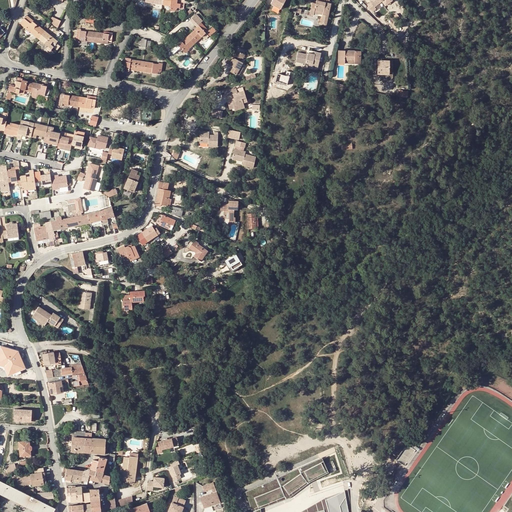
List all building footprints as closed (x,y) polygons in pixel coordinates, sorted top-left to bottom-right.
[(183,9),(185,0),(181,0),(163,0),(163,5),(171,6),(170,9),(176,10),(176,8),(183,9)] [(285,0),(273,0),(271,4),(280,9),(285,0)] [(368,0),(371,3),(367,5),(373,12),(376,9),(375,7),(382,2),(383,3),(386,1),(389,4),(393,1),(392,0),(368,0)] [(326,15),(328,8),(329,3),(317,1),(315,8),(315,10),(313,10),(310,18),(313,19),(313,17),(314,15),(322,16),(321,18),(319,28),(325,30),(328,16),(326,15)] [(187,37),(194,44),(206,33),(206,32),(208,30),(207,30),(200,21),(201,20),(195,13),(189,19),(197,28),(187,37)] [(33,21),(26,15),(24,18),(24,19),(20,23),(39,39),(45,31),(33,22),(33,21)] [(53,25),(57,28),(61,21),(52,17),(49,21),(53,24),(53,25)] [(212,26),(207,30),(208,30),(206,32),(210,36),(216,30),(212,26)] [(54,39),(45,31),(39,39),(48,47),(47,48),(50,51),(51,50),(54,52),(59,46),(53,41),(54,39)] [(80,40),(95,42),(96,33),(81,31),(80,33),(77,33),(75,44),(79,45),(80,40)] [(104,33),(96,33),(95,42),(108,44),(108,42),(112,42),(113,33),(109,32),(109,34),(104,33)] [(185,53),(194,44),(187,37),(178,45),(171,51),(174,54),(180,48),(185,53)] [(240,69),(241,66),(243,62),(240,61),(241,57),(243,54),(241,53),(237,51),(230,64),(234,67),(231,72),(239,76),(243,70),(240,69)] [(307,55),(300,54),(298,63),(305,64),(306,63),(312,64),(312,63),(319,65),(321,53),(308,51),(307,55)] [(355,62),(355,64),(361,64),(361,51),(338,51),(338,63),(345,63),(345,61),(355,62)] [(129,69),(142,71),(143,62),(131,60),(130,62),(125,61),(124,67),(126,67),(126,71),(129,71),(129,69)] [(389,60),(378,60),(378,75),(389,75),(389,60)] [(159,64),(143,62),(142,71),(158,74),(158,72),(161,72),(162,63),(159,63),(159,64)] [(22,82),(17,81),(16,84),(16,86),(10,84),(8,92),(10,93),(10,91),(19,93),(20,89),(25,90),(32,92),(34,83),(22,80),(22,82)] [(44,95),(43,100),(47,101),(50,90),(46,89),(47,86),(34,83),(32,92),(31,97),(38,99),(39,94),(44,95)] [(237,88),(225,92),(226,97),(234,95),(235,99),(235,100),(232,101),(232,100),(227,101),(230,109),(234,108),(244,105),(244,103),(248,102),(245,91),(238,93),(237,88)] [(62,104),(78,106),(80,97),(64,95),(64,97),(60,96),(58,108),(62,108),(62,104)] [(94,108),(96,99),(87,98),(80,97),(78,106),(91,108),(91,107),(94,108)] [(214,109),(213,116),(223,117),(224,110),(214,109)] [(96,126),(98,117),(92,116),(89,124),(96,126)] [(28,126),(20,124),(20,125),(17,135),(17,137),(17,138),(21,139),(22,135),(31,137),(32,133),(34,123),(29,122),(28,126)] [(17,135),(20,125),(10,123),(10,124),(6,124),(5,130),(4,131),(4,132),(17,135)] [(45,136),(47,130),(48,127),(34,123),(32,133),(37,135),(45,136)] [(228,137),(240,139),(242,131),(229,129),(228,137)] [(48,140),(58,143),(60,135),(60,133),(47,130),(45,136),(44,142),(47,143),(48,140)] [(72,144),(81,147),(85,132),(75,130),(74,135),(72,144)] [(70,149),(72,144),(74,135),(70,134),(69,138),(60,135),(58,143),(57,145),(57,146),(60,147),(70,149)] [(198,135),(198,143),(207,144),(207,146),(216,147),(216,135),(212,135),(212,138),(207,138),(207,135),(198,135)] [(108,138),(98,136),(95,146),(106,148),(108,138)] [(124,149),(114,147),(113,149),(112,155),(111,157),(122,160),(124,149)] [(246,152),(235,149),(233,158),(244,161),(243,165),(254,168),(256,157),(246,155),(246,152)] [(96,180),(100,165),(90,162),(83,186),(98,191),(101,181),(96,180)] [(9,181),(7,171),(7,169),(6,165),(0,166),(0,171),(3,171),(3,173),(0,174),(0,173),(0,179),(0,180),(2,179),(2,181),(1,181),(0,181),(0,183),(1,192),(10,191),(9,181)] [(16,170),(7,171),(9,181),(17,180),(17,178),(21,178),(20,175),(19,167),(15,167),(15,168),(16,170)] [(36,188),(35,181),(34,172),(33,170),(29,170),(29,176),(27,176),(27,178),(26,178),(26,176),(26,175),(20,175),(21,178),(21,180),(22,189),(27,189),(27,190),(36,188)] [(128,189),(126,193),(132,196),(139,177),(134,175),(136,172),(131,170),(124,188),(128,189)] [(42,185),(51,183),(50,176),(50,174),(46,174),(41,175),(40,171),(34,172),(35,181),(42,180),(42,185)] [(80,171),(78,180),(84,181),(87,173),(80,171)] [(66,176),(59,177),(55,177),(55,175),(50,176),(51,183),(52,190),(59,189),(59,188),(68,187),(66,176)] [(164,183),(159,182),(158,188),(159,189),(156,205),(160,206),(161,204),(167,205),(170,191),(162,189),(164,183)] [(227,204),(220,203),(220,211),(224,211),(224,219),(229,219),(229,222),(235,222),(235,218),(233,218),(233,211),(234,211),(234,209),(238,209),(238,201),(229,201),(228,204),(229,205),(227,205),(227,204)] [(65,219),(67,227),(79,225),(77,216),(74,204),(67,205),(69,212),(72,211),(73,217),(65,219)] [(114,216),(112,207),(105,210),(107,218),(114,216)] [(173,207),(171,214),(174,214),(181,216),(183,209),(173,207)] [(107,218),(105,210),(100,211),(102,220),(102,223),(102,224),(108,222),(107,218)] [(102,220),(100,211),(88,214),(90,223),(102,220)] [(77,216),(79,225),(90,223),(88,214),(77,216)] [(255,214),(247,214),(248,229),(256,228),(255,214)] [(175,220),(163,215),(159,224),(171,230),(175,220)] [(198,216),(194,225),(197,226),(200,227),(204,219),(198,216)] [(57,229),(63,228),(62,220),(61,217),(56,218),(56,221),(52,222),(51,222),(53,230),(57,229)] [(53,238),(58,237),(57,229),(53,230),(51,222),(46,223),(45,223),(46,226),(49,239),(53,238)] [(3,231),(4,239),(8,238),(9,241),(20,239),(19,237),(17,224),(13,224),(10,225),(6,225),(7,231),(3,231)] [(43,240),(40,227),(40,224),(33,225),(35,232),(37,241),(43,240)] [(49,239),(46,226),(40,227),(43,240),(43,242),(49,241),(49,239)] [(153,238),(158,235),(154,229),(152,226),(147,229),(153,238)] [(154,239),(153,238),(147,229),(143,232),(148,241),(149,240),(150,242),(154,239)] [(148,241),(143,232),(137,236),(138,238),(140,241),(142,244),(148,241)] [(199,254),(196,258),(201,261),(206,255),(204,254),(207,250),(198,244),(199,243),(195,240),(189,247),(196,253),(199,254)] [(135,246),(134,246),(131,247),(128,246),(125,247),(124,246),(118,248),(122,258),(126,256),(128,258),(129,258),(130,260),(139,257),(135,246)] [(163,251),(167,257),(173,253),(169,247),(163,251)] [(73,258),(74,266),(86,264),(83,251),(72,254),(73,258)] [(99,261),(108,260),(107,252),(103,253),(102,252),(95,253),(97,262),(99,261)] [(236,255),(226,261),(228,266),(230,265),(233,270),(246,262),(241,253),(236,255)] [(122,274),(124,279),(125,281),(130,278),(127,272),(122,274)] [(92,293),(81,291),(79,308),(89,310),(92,293)] [(130,292),(130,295),(130,296),(127,297),(127,295),(123,295),(123,307),(124,307),(124,310),(132,310),(132,302),(144,301),(143,296),(145,296),(144,291),(130,292)] [(57,324),(60,326),(64,320),(54,313),(52,316),(39,307),(40,305),(34,301),(29,308),(36,312),(34,316),(47,324),(48,322),(55,327),(57,324)] [(47,324),(34,316),(32,318),(45,327),(47,324)] [(54,356),(53,353),(53,351),(49,352),(49,350),(43,352),(44,358),(54,356)] [(54,356),(44,358),(45,364),(48,364),(55,363),(55,365),(59,364),(59,362),(61,362),(60,358),(55,359),(54,356)] [(16,365),(15,364),(11,366),(14,372),(26,366),(23,361),(16,365)] [(71,367),(61,368),(61,369),(61,375),(72,373),(72,368),(71,367)] [(61,369),(52,371),(52,372),(46,373),(47,378),(61,375),(61,369)] [(84,372),(73,375),(74,386),(88,383),(84,372)] [(61,380),(49,382),(51,395),(63,392),(62,383),(61,380)] [(31,417),(31,410),(14,409),(14,420),(30,421),(31,417)] [(410,441),(419,427),(417,425),(394,457),(396,458),(407,444),(413,448),(415,445),(410,441)] [(420,425),(419,427),(410,441),(415,445),(418,447),(429,432),(420,425)] [(85,432),(72,431),(71,451),(84,452),(85,435),(85,432)] [(104,439),(91,438),(91,452),(93,453),(103,453),(105,454),(106,441),(107,441),(108,437),(104,436),(104,439)] [(159,447),(156,448),(157,454),(162,453),(162,450),(174,447),(173,446),(178,445),(176,437),(158,442),(159,447)] [(19,442),(20,456),(31,455),(29,441),(19,442)] [(407,444),(396,458),(396,459),(404,465),(405,466),(416,450),(413,448),(407,444)] [(90,468),(103,472),(107,458),(94,456),(90,468)] [(124,457),(121,480),(134,481),(138,457),(130,456),(129,457),(124,457)] [(253,503),(248,497),(252,511),(261,511),(261,508),(290,498),(309,481),(328,473),(322,458),(314,461),(316,464),(321,462),(325,472),(308,479),(307,476),(304,478),(306,481),(289,494),(286,491),(284,493),(285,496),(259,508),(256,502),(253,503)] [(178,461),(170,464),(171,468),(168,468),(173,481),(180,478),(179,475),(180,474),(177,466),(179,465),(178,461)] [(246,491),(248,497),(253,503),(256,502),(259,508),(285,496),(284,493),(286,491),(289,494),(306,481),(304,478),(307,476),(308,479),(325,472),(321,462),(316,464),(314,461),(286,473),(289,481),(281,486),(277,477),(246,491)] [(5,467),(6,473),(16,470),(15,464),(5,467)] [(17,481),(18,486),(32,484),(32,485),(36,485),(37,486),(39,486),(39,484),(46,483),(43,467),(36,469),(36,473),(30,474),(30,475),(20,477),(20,476),(12,477),(13,481),(17,481)] [(64,467),(63,471),(66,472),(64,478),(65,481),(70,482),(70,481),(72,477),(73,469),(64,467)] [(87,484),(87,482),(90,468),(83,471),(82,480),(81,483),(87,484)] [(102,474),(103,472),(90,468),(87,482),(94,484),(95,480),(100,482),(102,474)] [(286,473),(277,477),(281,486),(289,481),(286,473)] [(102,474),(100,482),(111,484),(111,481),(109,481),(110,476),(102,474)] [(148,481),(147,490),(152,491),(152,486),(162,488),(163,479),(154,477),(153,482),(148,481)] [(0,480),(0,493),(37,511),(53,511),(55,508),(50,505),(42,501),(35,497),(28,494),(26,493),(0,480)] [(201,497),(205,508),(222,502),(215,482),(204,486),(206,491),(213,489),(214,493),(201,497)] [(50,491),(34,493),(35,497),(44,502),(46,499),(53,498),(52,491),(50,491)] [(316,511),(325,510),(325,511),(329,511),(327,501),(346,491),(326,498),(301,511),(316,511)] [(349,511),(346,491),(327,501),(329,511),(325,511),(325,510),(316,511),(349,511)] [(75,492),(67,492),(68,500),(71,500),(71,501),(83,501),(85,502),(91,501),(90,494),(90,492),(75,493),(75,492)] [(116,508),(114,496),(108,497),(109,509),(116,508)] [(133,504),(132,496),(119,501),(121,508),(133,504)] [(174,496),(168,511),(170,511),(181,511),(186,501),(174,496)] [(91,504),(91,511),(100,511),(100,501),(91,502),(91,504)] [(150,511),(147,502),(129,509),(129,511),(150,511)]
